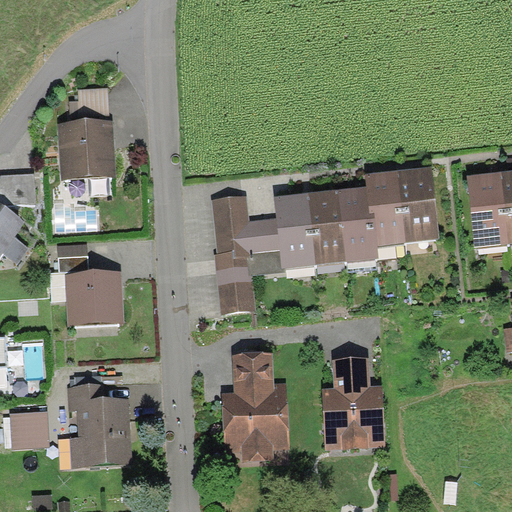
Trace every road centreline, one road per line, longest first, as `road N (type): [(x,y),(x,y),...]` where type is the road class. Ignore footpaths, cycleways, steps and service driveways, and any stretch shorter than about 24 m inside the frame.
road 1 (residential): [(184,511),(159,34)]
road 2 (residential): [(159,34),(87,43),(57,67),(0,141)]
